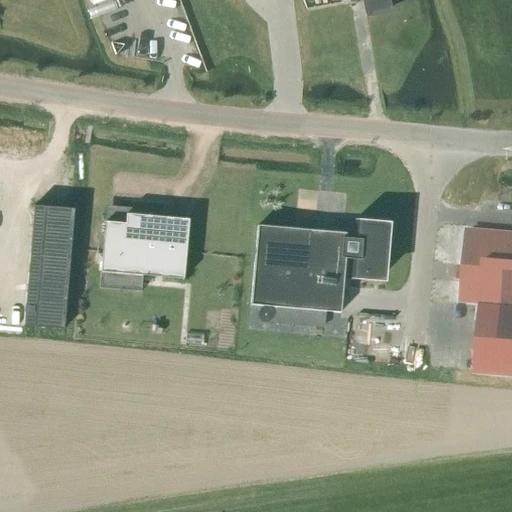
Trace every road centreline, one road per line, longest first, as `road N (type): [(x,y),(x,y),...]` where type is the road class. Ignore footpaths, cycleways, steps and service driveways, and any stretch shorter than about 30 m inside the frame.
road 1 (tertiary): [(429,137),(0,86)]
road 2 (unclassified): [(413,347),(429,137)]
